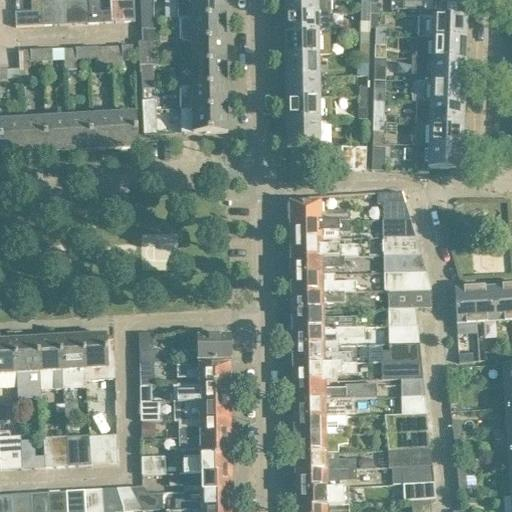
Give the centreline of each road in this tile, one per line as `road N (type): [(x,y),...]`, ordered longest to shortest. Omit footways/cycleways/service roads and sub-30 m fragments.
road 1 (residential): [(265,511),(260,176)]
road 2 (residential): [(0,189),(260,176)]
road 3 (residential): [(511,183),(488,182),(494,0)]
road 4 (residential): [(260,176),(256,0)]
